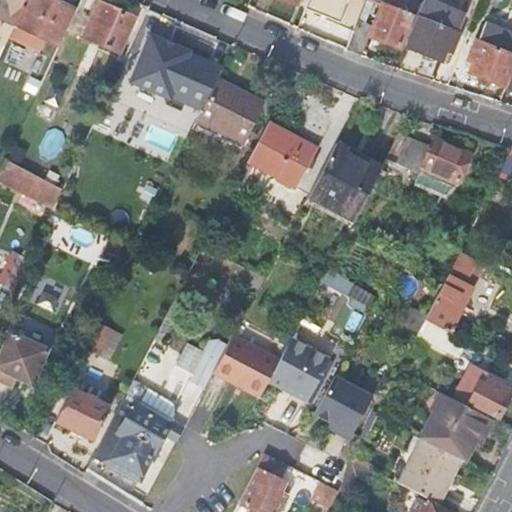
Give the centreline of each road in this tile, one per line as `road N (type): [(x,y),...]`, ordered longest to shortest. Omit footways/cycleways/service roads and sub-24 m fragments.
road 1 (residential): [(175,0),(363,79),(511,129)]
road 2 (residential): [(0,446),(103,511)]
